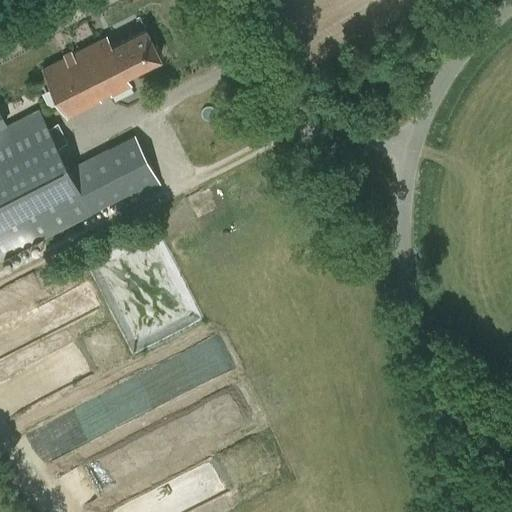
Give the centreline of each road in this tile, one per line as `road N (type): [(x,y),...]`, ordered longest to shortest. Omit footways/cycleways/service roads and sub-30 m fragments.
road 1 (unclassified): [(456,511),(401,205),(429,98),(456,57),(511,2)]
road 2 (track): [(216,0),(289,105),(345,134),(411,147)]
